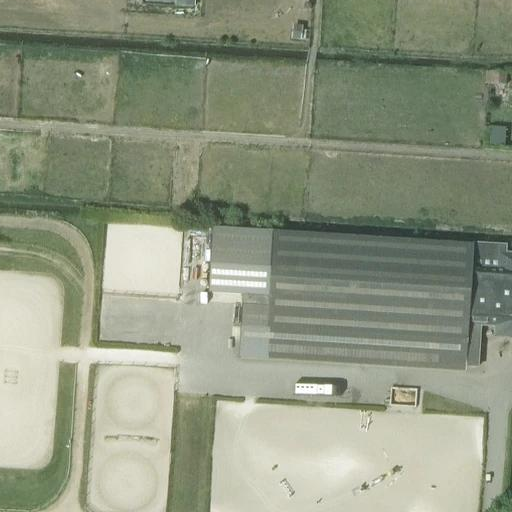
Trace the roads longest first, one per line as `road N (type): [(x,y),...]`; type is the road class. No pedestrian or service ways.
road 1 (track): [(0,126),(477,156)]
road 2 (track): [(0,348),(179,360)]
